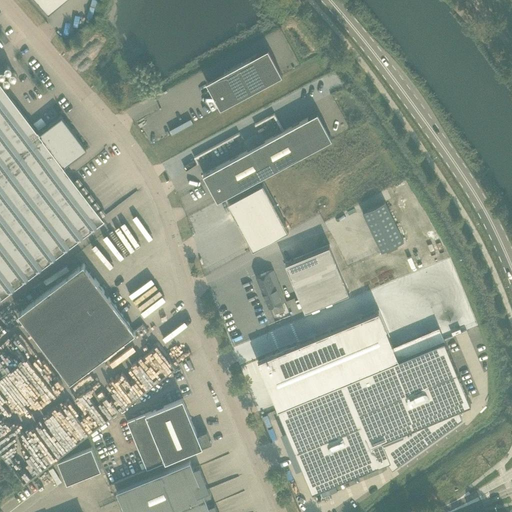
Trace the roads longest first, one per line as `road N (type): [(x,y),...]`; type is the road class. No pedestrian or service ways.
road 1 (unclassified): [(278,511),(147,172),(3,0)]
road 2 (primary): [(511,272),(442,148),(325,0)]
